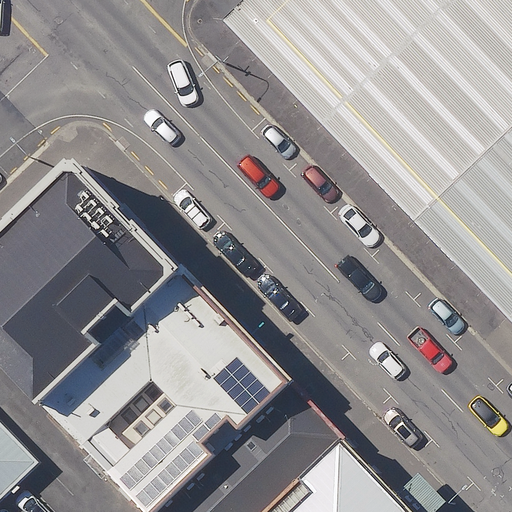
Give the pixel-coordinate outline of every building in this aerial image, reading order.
[(511,0),(232,0),(183,47),(511,396),(511,0)] [(176,268),(78,164),(0,236),(0,374),(29,405),(176,268)] [(144,511),(147,511),(289,382),(178,270),(42,405),(144,511)] [(262,511),(340,439),(289,382),(147,511),(262,511)] [(40,463),(0,422),(0,498),(4,494),(40,463)] [(411,511),(340,439),(262,511),(411,511)]
